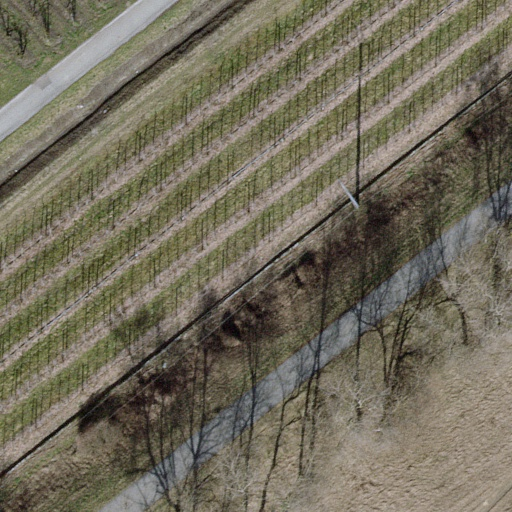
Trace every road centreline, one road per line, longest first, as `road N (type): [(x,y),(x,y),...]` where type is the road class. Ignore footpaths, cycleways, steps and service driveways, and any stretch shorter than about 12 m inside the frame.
road 1 (track): [(116,511),(511,196)]
road 2 (track): [(0,128),(162,0)]
